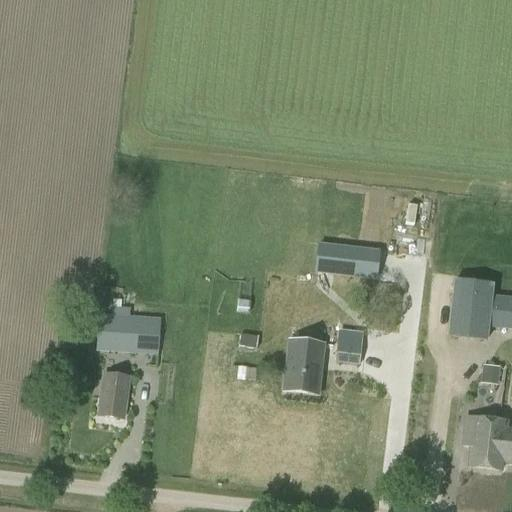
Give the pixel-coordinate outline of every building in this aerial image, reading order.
[(470,247),(475,207),(444,204),(439,244),(470,247)] [(379,252),(318,245),(314,275),(376,282),(379,252)] [(511,332),(511,299),(492,297),(493,286),(452,281),(446,339),(487,344),(488,330),(511,332)] [(154,368),(158,323),(133,321),(134,319),(98,316),(96,338),(106,339),(105,347),(130,349),(130,350),(137,351),(137,356),(147,357),(146,367),(154,368)] [(335,359),(334,364),(358,366),(362,336),(337,333),(336,347),(335,359)] [(255,351),(257,338),(240,335),(238,349),(255,351)] [(288,342),(281,394),(316,398),(321,357),(323,346),(288,342)] [(497,387),(499,369),(482,367),(480,385),(497,387)] [(254,382),(255,370),(231,368),(230,380),(254,382)] [(121,420),(126,380),(103,376),(98,417),(121,420)] [(495,443),(497,423),(472,420),(463,418),(460,448),(469,449),(469,451),(468,466),(500,470),(501,462),(500,462),(501,453),(492,452),(493,442),(495,443)] [(500,462),(501,462),(511,463),(511,432),(505,432),(506,424),(497,423),(495,443),(493,442),(492,452),(501,453),(500,462)] [(260,493),(282,491),(281,483),(259,484),(260,493)]
